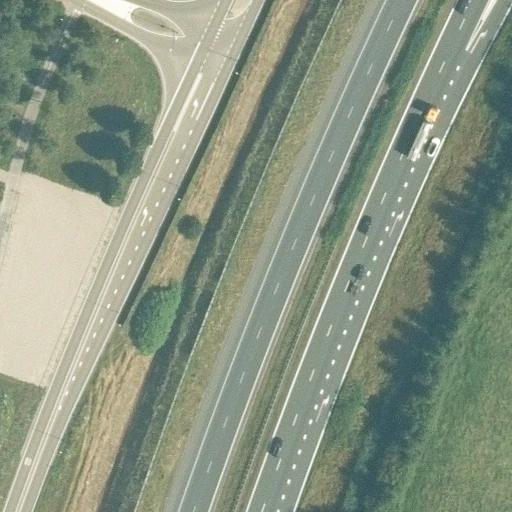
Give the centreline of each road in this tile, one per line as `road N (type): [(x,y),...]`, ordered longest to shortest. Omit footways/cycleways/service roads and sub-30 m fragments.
road 1 (motorway): [(401,0),(296,234),(194,511)]
road 2 (secondary): [(18,511),(99,311),(211,70)]
road 3 (motorway): [(261,511),(358,254),(437,74)]
road 4 (unclassified): [(91,0),(211,70)]
